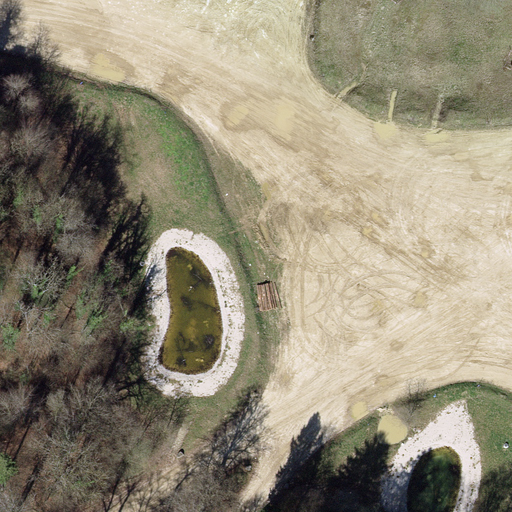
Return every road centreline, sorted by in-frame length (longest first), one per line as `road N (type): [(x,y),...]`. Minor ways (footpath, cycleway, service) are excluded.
road 1 (track): [(0,12),(82,19),(288,130),(511,214)]
road 2 (track): [(288,130),(332,265),(296,397)]
road 3 (track): [(296,397),(511,284)]
road 4 (track): [(288,130),(511,169)]
road 5 (track): [(124,511),(296,397)]
road 6 (track): [(296,397),(244,511)]
road 7 (track): [(392,347),(511,356)]
